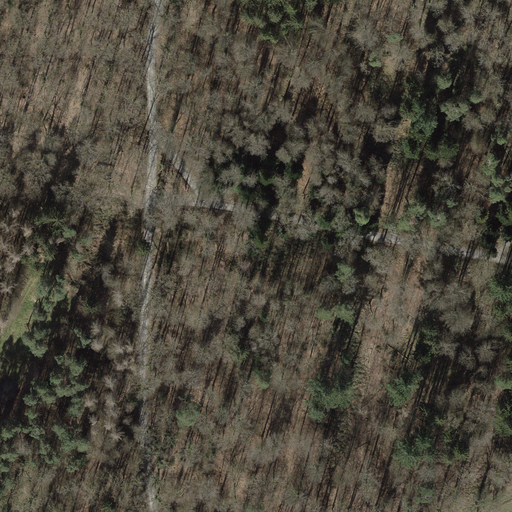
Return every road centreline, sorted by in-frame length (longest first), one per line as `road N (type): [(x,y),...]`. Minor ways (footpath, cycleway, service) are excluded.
road 1 (track): [(160,0),(152,33),(141,385),(155,511)]
road 2 (track): [(511,260),(212,201),(150,201)]
